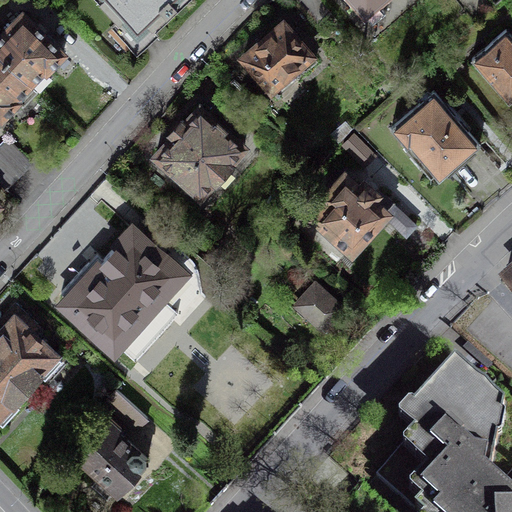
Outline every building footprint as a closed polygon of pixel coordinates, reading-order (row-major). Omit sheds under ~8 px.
[(97,0),(137,41),(180,0),(97,0)] [(297,0),(319,25),(332,14),(320,0),(297,0)] [(349,0),(365,18),(385,0),(349,0)] [(28,10),(0,37),(0,116),(6,122),(21,107),(54,74),(73,55),(28,10)] [(264,39),(244,56),(278,96),(300,77),(298,75),(316,60),(284,22),(264,39)] [(472,58),(509,101),(511,98),(511,33),(507,28),(472,58)] [(404,149),(427,176),(433,171),(440,178),(480,143),(457,117),(434,90),(391,127),(407,145),(404,149)] [(169,121),(145,147),(198,195),(246,142),(193,94),(169,121)] [(375,155),(354,134),(344,144),(365,165),(370,160),(375,155)] [(10,138),(0,148),(0,181),(8,189),(15,183),(28,170),(35,163),(10,138)] [(328,199),(314,215),(351,249),(385,213),(387,210),(385,209),(392,201),(378,188),(376,191),(370,185),(364,180),(359,185),(345,172),(323,195),(328,199)] [(416,222),(392,201),(385,209),(387,210),(385,213),(406,233),(416,222)] [(59,305),(55,308),(115,362),(124,352),(135,362),(137,361),(173,320),(178,315),(167,305),(192,277),(184,270),(132,223),(122,235),(102,257),(98,261),(94,266),(59,305)] [(316,279),(293,304),(324,331),(346,306),(316,279)] [(0,306),(0,418),(68,351),(11,295),(0,306)] [(408,399),(395,414),(412,430),(398,443),(424,467),(406,487),(417,499),(411,504),(418,511),(511,511),(511,491),(501,482),(489,471),(503,401),(453,356),(412,403),(408,399)] [(84,442),(71,455),(91,475),(111,494),(146,457),(118,430),(122,426),(102,407),(76,434),(84,442)]
